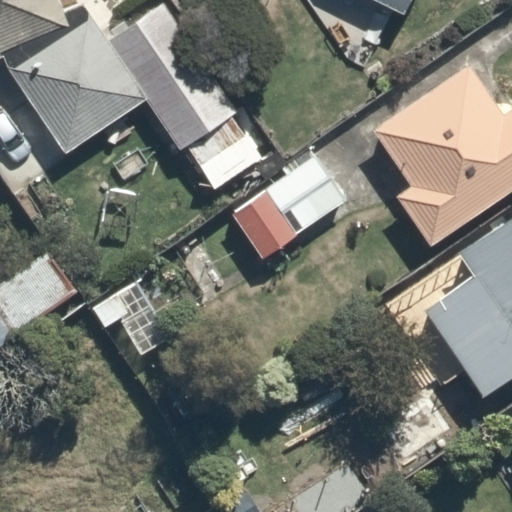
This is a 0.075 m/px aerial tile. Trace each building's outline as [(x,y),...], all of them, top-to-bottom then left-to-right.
[(0,0),(0,57),(74,24),(71,18),(92,8),(87,0),(0,0)] [(98,20),(15,72),(68,157),(157,101),(206,180),(263,144),(177,7),(114,46),(98,20)] [(511,83),(495,58),(380,133),(414,186),(400,195),(432,245),(511,193),(511,83)] [(247,206),(231,216),(264,265),(302,239),(290,223),(314,207),(324,222),(356,201),(323,151),(289,173),(273,150),(229,179),(247,206)] [(511,218),(456,256),(467,272),(418,305),(484,403),(511,384),(511,218)] [(206,229),(172,250),(201,296),(234,275),(206,229)] [(81,299),(48,255),(0,291),(0,311),(23,342),(81,299)] [(154,272),(94,309),(130,369),(190,332),(154,272)] [(271,511),(187,396),(161,414),(232,511),(271,511)] [(433,401),(391,434),(417,467),(459,434),(433,401)]
